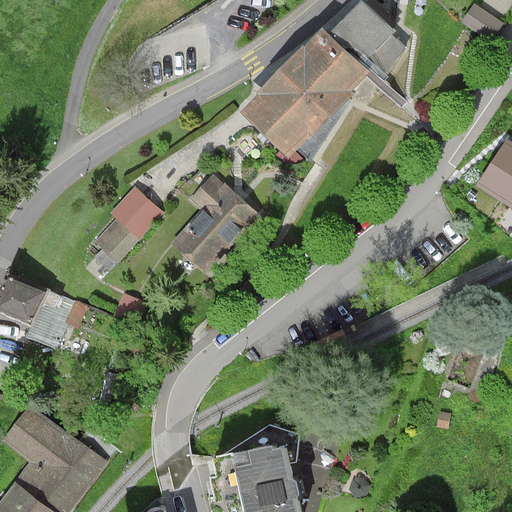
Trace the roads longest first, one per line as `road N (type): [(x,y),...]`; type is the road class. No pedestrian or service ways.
road 1 (residential): [(511,64),(414,193),(190,383),(176,432),(195,511)]
road 2 (residential): [(0,261),(27,213),(69,170),(303,31),(335,0)]
